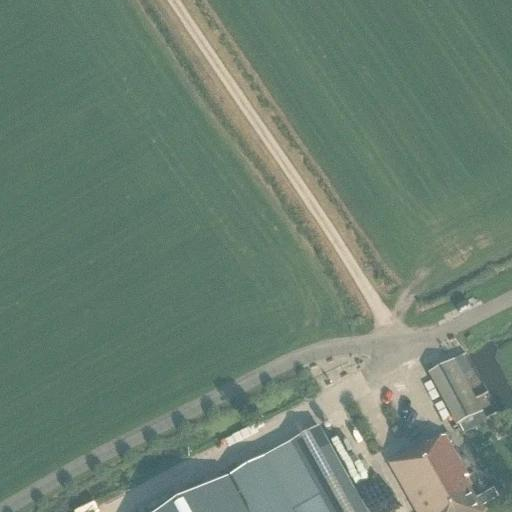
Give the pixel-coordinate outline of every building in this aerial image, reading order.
[(458,341),(450,345),(455,354),(462,350),(458,341)] [(482,414),(454,362),(432,375),(459,427),(482,414)] [(365,511),(319,430),(290,447),(320,500),(326,511),(365,511)] [(415,511),(481,511),(477,503),(464,481),(468,479),(445,439),(429,448),(427,444),(389,466),(415,511)] [(290,447),(265,461),(293,511),(300,511),(320,500),(290,447)] [(293,511),(265,461),(231,479),(248,511),(293,511)] [(248,511),(231,480),(172,511),(248,511)] [(495,492),(477,503),(481,511),(500,500),(495,492)] [(326,511),(320,500),(300,511),(326,511)]
